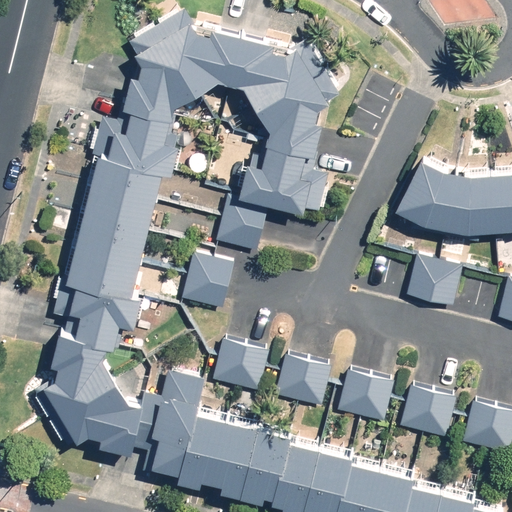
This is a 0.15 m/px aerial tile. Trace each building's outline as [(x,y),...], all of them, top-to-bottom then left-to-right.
[(187,63),(244,77),(269,117),(261,149),(252,147),(242,188),(320,207),(330,166),(303,159),(307,143),(316,146),(329,95),(341,88),(307,32),(288,44),(288,43),(275,40),(276,35),(214,20),(212,25),(198,21),(194,40),(150,30),(141,69),(132,66),(120,114),(105,110),(53,321),(66,324),(54,373),(36,384),(70,439),(82,431),(132,443),(144,398),(131,395),(108,357),(119,313),(134,316),(140,290),(132,288),(162,165),(173,167),(180,137),(170,134),(187,63)] [(443,160),(424,150),(398,200),(413,208),(411,220),(479,234),(481,224),(511,215),(511,160),(472,165),(443,160)] [(270,198),(230,188),(219,234),(258,244),(270,198)] [(235,256),(195,246),(183,292),(224,302),(235,256)] [(464,259),(418,247),(408,287),(454,298),(464,259)] [(511,271),(510,271),(500,309),(511,311),(511,271)] [(271,344),(225,333),(215,373),(261,384),(271,344)] [(322,400),(332,360),(288,349),(278,389),(322,400)] [(163,390),(148,386),(135,440),(150,444),(145,464),(285,498),(284,503),(322,511),(510,511),(511,506),(474,496),(475,490),(414,475),(416,468),(353,452),(355,447),(291,432),(292,426),(196,403),(204,372),(169,364),(163,390)] [(384,415),(394,376),(351,365),(341,404),(384,415)] [(446,430),(456,391),(414,381),(404,420),(446,430)] [(511,436),(511,404),(475,395),(465,436),(509,447),(511,436)]
